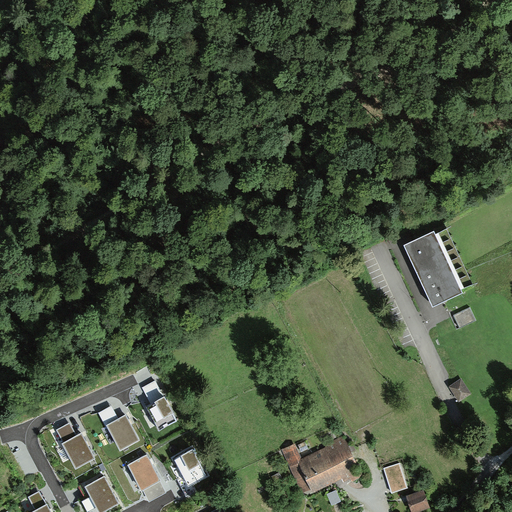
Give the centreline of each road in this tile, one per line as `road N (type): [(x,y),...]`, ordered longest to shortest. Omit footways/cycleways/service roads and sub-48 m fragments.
road 1 (track): [(0,289),(224,131),(420,55),(488,0)]
road 2 (residential): [(67,511),(27,430),(93,395)]
road 3 (track): [(348,81),(326,141),(323,225)]
